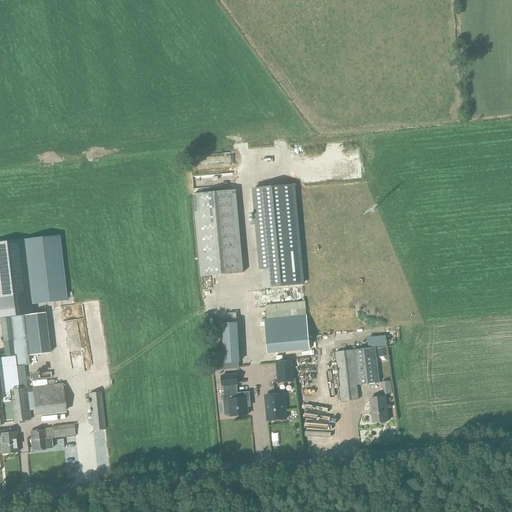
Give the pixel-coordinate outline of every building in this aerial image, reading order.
[(294,185),(264,188),(273,287),(303,284),(294,185)] [(235,191),(195,194),(203,279),(243,275),(235,191)] [(84,216),(52,219),(60,297),(93,293),(84,216)] [(14,222),(23,302),(60,297),(52,219),(14,222)] [(267,310),(267,316),(307,314),(306,301),(261,303),(261,310),(267,310)] [(30,365),(29,356),(49,353),(44,314),(24,317),(0,318),(0,319),(8,380),(17,379),(15,366),(30,365)] [(229,362),(238,362),(236,314),(228,314),(228,325),(224,325),(224,332),(213,333),(215,362),(222,362),(229,362)] [(268,352),(309,348),(306,316),(265,321),(268,352)] [(387,332),(377,333),(379,344),(389,342),(387,332)] [(330,343),(321,344),(322,352),(330,352),(330,343)] [(355,350),(359,384),(379,382),(376,348),(355,350)] [(361,399),(359,384),(355,350),(337,352),(343,401),(361,399)] [(291,361),(276,363),(278,383),(293,381),(291,361)] [(222,378),(222,387),(237,386),(236,376),(222,378)] [(391,381),(382,382),(384,395),(393,393),(391,381)] [(36,415),(66,411),(63,386),(33,389),(36,415)] [(1,402),(0,391),(0,423),(4,423),(4,421),(30,418),(26,389),(11,391),(12,401),(1,402)] [(94,434),(105,433),(102,393),(90,395),(94,434)] [(286,420),(283,394),(265,396),(267,422),(286,420)] [(374,423),(389,421),(386,397),(370,399),(374,423)] [(246,398),(230,400),(232,417),(248,416),(246,398)] [(54,437),(75,435),(74,426),(53,428),(54,437)] [(53,429),(45,430),(30,432),(32,451),(46,449),(53,448),(51,438),(54,438),(53,429)] [(8,433),(8,430),(0,431),(0,445),(0,446),(1,454),(18,452),(17,437),(11,438),(11,433),(8,433)] [(244,443),(234,441),(232,449),(243,450),(244,443)]
